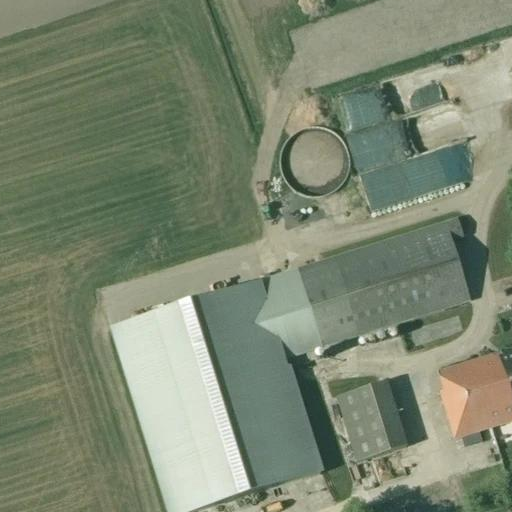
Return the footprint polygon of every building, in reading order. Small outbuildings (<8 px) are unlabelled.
[(492,84),(510,77),(498,47),(480,54),(492,84)] [(461,68),(343,95),(351,132),(470,105),(461,68)] [(319,199),(324,198),(326,197),(328,196),(332,194),(336,191),(338,189),(340,187),(342,185),(343,183),(344,181),(346,177),(347,175),(347,173),(348,169),(349,167),(349,164),(349,162),(348,159),(348,156),(347,153),(347,152),(346,150),(345,148),(343,144),(341,142),(340,140),(338,139),(336,137),(333,135),(331,133),(329,132),(326,131),(323,130),(321,129),(317,129),(312,128),(310,128),(307,129),(304,130),(299,131),(297,132),(295,134),(293,135),(291,136),(288,139),(286,141),(285,143),(283,145),(282,147),(281,150),(280,152),(279,155),(279,157),(278,160),(278,162),(278,165),(278,167),(278,170),(279,172),(280,174),(280,177),(281,179),(283,182),(284,184),(288,188),(289,190),(291,191),(295,194),(297,195),(300,196),(302,197),(304,198),(309,199),(314,199),(319,199)] [(436,132),(354,155),(362,185),(444,162),(436,132)] [(366,213),(463,185),(458,166),(360,194),(366,213)] [(445,225),(111,329),(167,511),(197,511),(319,474),(284,360),(440,311),(440,310),(468,302),(450,243),(462,239),(456,222),(445,226),(445,225)] [(511,350),(437,374),(442,391),(437,393),(452,441),(511,422),(511,350)] [(405,450),(386,384),(335,398),(354,464),(405,450)]
